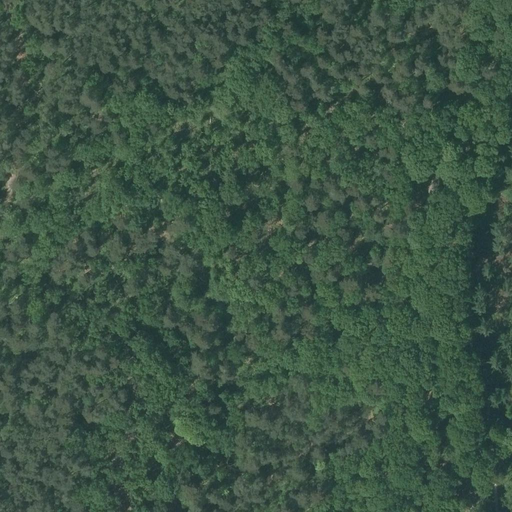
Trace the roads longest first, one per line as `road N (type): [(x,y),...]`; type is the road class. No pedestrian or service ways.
road 1 (track): [(443,402),(411,306),(416,239),(450,135),(511,20)]
road 2 (track): [(354,0),(340,58),(345,82),(434,178)]
